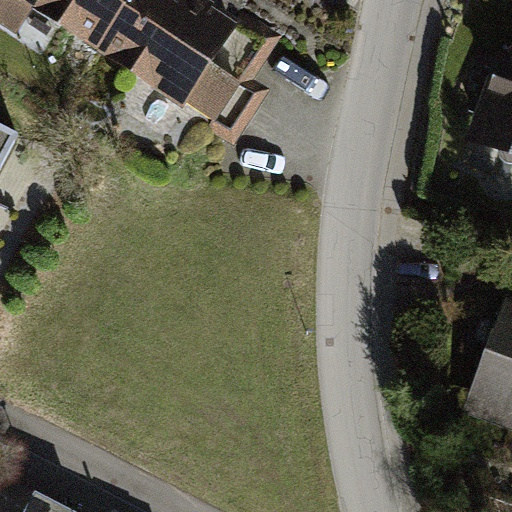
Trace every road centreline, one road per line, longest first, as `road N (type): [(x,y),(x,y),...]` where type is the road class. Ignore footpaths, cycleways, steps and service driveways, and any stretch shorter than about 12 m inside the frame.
road 1 (residential): [(378,511),(352,372),(348,288),(353,197),(392,0)]
road 2 (residential): [(184,511),(0,418)]
